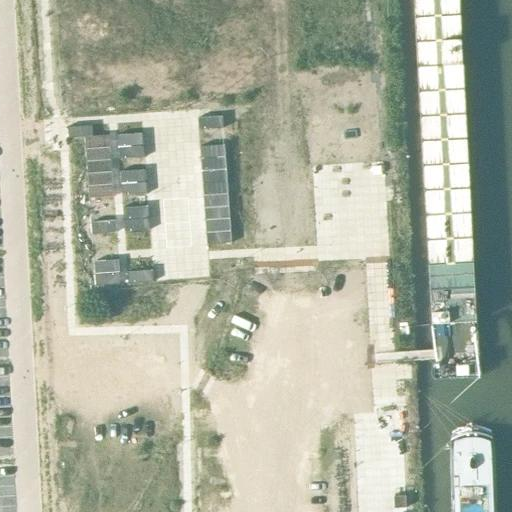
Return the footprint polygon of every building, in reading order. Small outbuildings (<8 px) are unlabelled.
[(414,0),(433,379),(478,376),(459,0),(414,0)] [(461,0),(476,282),(511,279),(511,192),(502,0),(461,0)] [(222,116),(197,118),(198,130),(223,128),(222,116)] [(66,127),(41,128),(42,140),(67,138),(66,127)] [(142,133),(117,135),(119,159),(144,158),(142,133)] [(109,135),(85,137),(89,198),(113,196),(109,135)] [(224,144),(200,146),(207,244),(231,243),(224,144)] [(144,169),(120,171),(122,196),(146,194),(144,169)] [(147,206),(123,207),(124,232),(149,230),(147,206)] [(115,220),(91,222),(92,234),(116,232),(115,220)] [(152,269),(127,271),(128,283),(153,282),(152,269)] [(119,271),(94,273),(96,286),(120,284),(119,271)] [(406,507),(405,495),(393,496),(394,508),(406,507)]
